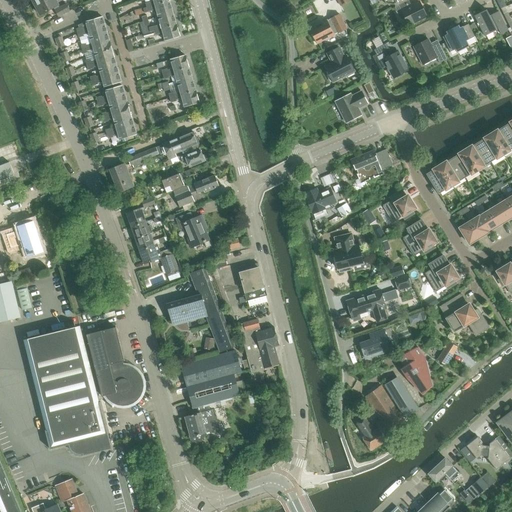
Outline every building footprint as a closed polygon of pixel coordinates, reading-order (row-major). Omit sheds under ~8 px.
[(60,8),(55,0),(39,0),(33,4),(40,16),(54,8),(59,17),(70,11),(66,5),(60,8)] [(411,6),(409,0),(397,6),(395,7),(398,15),(402,13),(409,26),(427,17),(420,2),(411,6)] [(503,0),(496,0),(501,9),(505,8),(506,7),(503,0)] [(147,8),(144,9),(145,13),(156,10),(158,17),(173,13),(170,1),(147,8)] [(499,36),(508,31),(500,16),(494,19),(492,15),(490,16),(487,10),(475,16),(478,22),(476,23),(478,28),(480,27),(485,36),(496,31),(499,36)] [(149,28),(150,32),(176,25),(173,13),(158,17),(160,25),(149,28)] [(347,29),(340,15),(310,30),(313,36),(312,37),(313,39),(314,39),(318,44),(338,34),(347,29)] [(77,29),(78,34),(105,26),(103,17),(85,22),(78,26),(79,29),(77,29)] [(466,41),(475,37),(472,31),(469,26),(469,24),(460,29),(459,26),(447,32),(448,35),(443,37),(450,52),(455,50),(457,53),(469,47),(466,41)] [(180,37),(176,25),(150,32),(150,33),(144,34),(144,35),(135,38),(136,42),(145,39),(145,38),(162,34),(164,41),(180,37)] [(89,34),(90,39),(108,34),(105,26),(78,34),(79,38),(84,37),(84,35),(89,34)] [(81,45),(82,50),(110,42),(108,34),(90,39),(91,44),(87,45),(87,44),(81,45)] [(437,41),(430,44),(428,40),(414,47),(423,65),(437,58),(439,63),(447,60),(437,41)] [(93,50),(94,55),(112,50),(110,42),(82,50),(84,54),(89,52),(89,51),(93,50)] [(394,79),(408,71),(400,55),(394,58),(386,44),(374,50),(377,55),(373,57),(377,64),(383,60),(394,79)] [(334,63),(326,67),(329,74),(328,75),(331,81),(332,81),(333,82),(347,75),(348,77),(354,73),(353,72),(354,71),(347,56),(344,58),(339,48),(328,54),(331,60),(332,60),(334,63)] [(86,61),(87,66),(114,58),(112,50),(94,55),(96,60),(92,61),(91,59),(86,61)] [(162,70),(163,75),(189,68),(186,55),(170,60),(173,69),(167,70),(167,69),(162,70)] [(98,66),(99,71),(117,66),(114,58),(87,66),(88,70),(94,69),(93,67),(98,66)] [(90,77),(91,82),(119,74),(117,66),(99,71),(100,76),(96,77),(96,76),(90,77)] [(174,76),(177,84),(193,80),(189,68),(163,75),(164,80),(169,78),(169,77),(174,76)] [(121,82),(119,74),(91,82),(93,86),(98,85),(98,83),(102,82),(103,87),(121,82)] [(169,94),(170,98),(196,91),(193,80),(177,84),(179,92),(174,94),(174,92),(169,94)] [(370,82),(364,85),(369,94),(375,91),(370,82)] [(96,98),(97,102),(125,95),(122,86),(105,91),(106,96),(102,97),(102,96),(96,98)] [(199,103),(196,91),(170,98),(170,99),(164,101),(165,105),(171,103),(176,102),(176,100),(181,99),(184,107),(199,103)] [(351,94),(336,102),(347,123),(361,115),(357,108),(361,106),(361,107),(368,104),(362,92),(352,97),(351,94)] [(108,103),(110,108),(127,103),(125,95),(97,102),(99,107),(104,105),(104,104),(108,103)] [(101,114),(102,118),(129,111),(127,103),(110,108),(111,112),(107,113),(106,112),(101,114)] [(182,108),(170,112),(172,117),(184,113),(182,108)] [(113,119),(114,123),(132,119),(129,111),(102,118),(103,123),(109,121),(109,120),(113,119)] [(511,117),(425,171),(427,174),(430,179),(439,194),(442,198),(455,190),(468,182),(480,174),(493,166),(506,159),(511,154),(511,117)] [(105,130),(107,135),(134,127),(132,119),(114,123),(116,128),(111,129),(111,128),(105,130)] [(134,127),(107,135),(108,139),(114,138),(113,137),(118,135),(119,139),(122,139),(123,142),(128,141),(127,137),(136,135),(134,127)] [(193,133),(176,140),(178,144),(179,144),(182,151),(183,154),(189,151),(188,149),(199,144),(196,137),(194,137),(193,133)] [(176,153),(180,152),(182,151),(179,144),(178,144),(176,140),(143,153),(146,160),(165,153),(168,160),(177,157),(176,153)] [(189,168),(206,161),(203,154),(202,154),(200,150),(181,157),(180,156),(177,157),(178,159),(181,158),(183,163),(187,162),(189,168)] [(382,170),(393,166),(387,150),(375,154),(374,152),(352,161),(359,179),(355,181),(357,185),(363,188),(368,186),(366,182),(384,175),(382,170)] [(147,163),(146,160),(143,153),(137,155),(142,165),(147,163)] [(134,168),(142,165),(137,155),(128,158),(131,166),(133,166),(134,168)] [(0,179),(14,174),(9,162),(0,165),(0,179)] [(119,193),(134,187),(124,164),(109,170),(119,193)] [(192,169),(185,173),(187,178),(194,175),(192,169)] [(179,174),(162,181),(165,189),(166,193),(172,191),(173,191),(184,186),(182,180),(182,178),(181,176),(180,175),(179,174)] [(330,174),(322,177),(325,185),(333,182),(330,174)] [(184,186),(173,191),(180,207),(194,201),(191,194),(196,191),(197,194),(203,191),(204,193),(219,187),(215,175),(187,187),(187,185),(184,186)] [(10,177),(0,180),(0,186),(0,187),(9,183),(12,182),(11,181),(10,177)] [(329,206),(336,203),(330,188),(319,193),(317,189),(304,194),(313,214),(314,214),(316,219),(327,215),(325,209),(330,207),(329,206)] [(390,201),(383,205),(393,222),(403,216),(405,219),(414,214),(412,211),(416,208),(408,195),(406,196),(402,190),(389,198),(390,201)] [(144,208),(155,204),(153,198),(142,202),(144,208)] [(511,209),(507,200),(498,206),(507,221),(511,217),(511,209)] [(346,203),(337,209),(341,217),(351,211),(346,203)] [(498,206),(488,211),(498,226),(507,221),(498,206)] [(126,214),(131,227),(146,222),(141,208),(126,214)] [(368,210),(361,214),(368,225),(375,221),(368,210)] [(488,211),(479,217),(488,232),(498,226),(488,211)] [(188,214),(176,219),(180,230),(183,229),(191,248),(205,243),(207,248),(212,246),(209,241),(206,231),(208,230),(202,216),(190,220),(188,214)] [(479,216),(470,222),(479,238),(489,232),(488,232),(479,217),(479,216)] [(428,230),(422,220),(408,229),(410,233),(403,238),(414,256),(424,250),(426,253),(435,248),(433,245),(437,242),(429,229),(428,230)] [(19,230),(6,234),(11,249),(24,245),(28,256),(42,251),(33,223),(32,223),(32,221),(18,226),(19,230)] [(150,226),(148,227),(146,222),(131,227),(135,239),(151,234),(153,233),(150,226)] [(470,244),(479,238),(470,222),(460,228),(470,244)] [(379,228),(372,232),(378,242),(385,237),(379,228)] [(155,245),(151,234),(135,239),(140,251),(155,245)] [(350,266),(363,263),(359,245),(354,246),(351,234),(335,238),(338,250),(334,251),(338,269),(339,269),(340,272),(351,270),(350,266)] [(371,235),(365,239),(368,245),(375,241),(371,235)] [(229,250),(240,248),(237,238),(227,241),(229,250)] [(383,253),(390,250),(387,241),(380,244),(383,253)] [(158,244),(155,245),(140,251),(145,265),(160,259),(166,274),(178,270),(172,254),(170,249),(160,253),(158,244)] [(455,280),(459,278),(451,265),(450,266),(444,256),(429,264),(432,269),(425,273),(436,292),(446,286),(448,289),(457,283),(455,280)] [(217,270),(227,266),(226,261),(215,265),(217,270)] [(240,273),(243,287),(263,282),(262,280),(263,280),(262,276),(261,276),(258,263),(244,267),(245,272),(240,273)] [(497,271),(500,275),(497,277),(502,286),(505,284),(511,294),(511,293),(511,263),(511,264),(510,263),(497,271)] [(404,275),(402,266),(388,270),(391,279),(404,275)] [(186,331),(187,330),(190,330),(190,329),(189,329),(186,320),(204,315),(204,314),(207,313),(220,347),(218,348),(220,353),(234,347),(233,343),(205,268),(190,274),(191,274),(198,291),(189,294),(189,295),(190,295),(190,298),(167,304),(169,311),(171,311),(172,313),(171,313),(170,313),(173,324),(174,324),(174,323),(175,324),(176,326),(177,327),(178,329),(179,329),(181,330),(182,331),(184,331),(186,331)] [(385,270),(378,273),(380,280),(387,278),(385,270)] [(26,277),(24,273),(20,272),(16,273),(18,280),(26,277)] [(398,291),(411,286),(408,275),(394,279),(398,291)] [(0,322),(21,317),(12,281),(0,284),(0,322)] [(266,295),(263,282),(243,287),(247,300),(249,308),(268,303),(266,295)] [(28,288),(17,291),(22,310),(32,308),(28,288)] [(374,293),(347,302),(353,321),(360,319),(359,314),(373,310),(377,322),(387,319),(384,310),(386,309),(386,308),(398,304),(393,291),(382,295),(380,290),(373,292),(374,293)] [(476,335),(489,327),(478,309),(474,312),(469,304),(468,305),(462,294),(440,307),(447,318),(446,319),(454,332),(468,323),(476,335)] [(420,313),(414,315),(417,322),(423,320),(422,320),(425,319),(423,312),(420,313)] [(258,319),(238,325),(248,360),(243,361),(245,370),(250,369),(251,374),(266,370),(266,369),(279,365),(274,347),(279,345),(274,327),(261,331),(258,319)] [(65,321),(53,324),(54,331),(66,328),(65,321)] [(33,336),(47,332),(45,326),(32,330),(33,336)] [(81,454),(83,454),(83,455),(82,455),(83,456),(112,449),(100,402),(95,403),(76,327),(28,339),(51,430),(46,431),(46,430),(45,430),(50,448),(50,449),(69,445),(70,447),(71,449),(72,450),(73,452),(75,453),(77,454),(79,454),(81,454)] [(138,372),(133,368),(128,366),(123,365),(123,362),(124,361),(116,327),(86,335),(102,396),(105,396),(108,400),(113,403),(118,405),(123,406),(128,405),(133,403),(137,400),(140,396),(143,391),(143,386),(143,381),(141,376),(138,372)] [(366,359),(391,350),(384,330),(370,335),(372,340),(361,344),(366,359)] [(207,337),(205,348),(213,350),(216,339),(207,337)] [(449,342),(445,349),(454,354),(458,348),(449,342)] [(403,371),(419,390),(431,383),(423,372),(427,369),(420,358),(424,356),(418,347),(402,358),(407,365),(405,367),(406,369),(403,371)] [(446,366),(454,354),(445,349),(437,360),(446,366)] [(181,366),(187,387),(233,374),(241,372),(235,351),(181,366)] [(193,409),(194,409),(194,408),(211,403),(239,395),(233,374),(187,387),(193,409)] [(405,418),(418,410),(398,378),(385,386),(405,418)] [(366,419),(357,424),(366,437),(363,439),(371,451),(388,440),(387,438),(407,425),(382,386),(365,396),(380,420),(376,423),(379,428),(374,432),(366,419)] [(261,403),(260,392),(248,393),(249,404),(261,403)] [(196,414),(185,417),(188,430),(187,430),(189,438),(190,440),(192,442),(194,443),(197,443),(199,442),(201,441),(203,439),(205,436),(205,433),(218,430),(212,409),(210,410),(209,404),(194,408),(194,409),(196,414)] [(511,413),(506,417),(506,418),(503,418),(501,429),(508,430),(510,432),(509,439),(511,439),(511,413)] [(478,437),(467,446),(477,459),(481,456),(481,455),(488,455),(488,459),(496,469),(511,456),(511,452),(509,449),(505,451),(495,439),(490,443),(489,446),(483,445),(483,443),(478,437)] [(436,482),(445,474),(453,482),(461,474),(446,458),(429,474),(436,482)] [(0,488),(10,485),(0,460),(0,488)] [(482,477),(489,486),(490,487),(496,482),(488,472),(482,477)] [(474,500),(489,486),(481,477),(466,491),(474,500)] [(91,511),(84,493),(79,495),(72,479),(56,486),(63,503),(67,501),(71,511),(91,511)] [(0,511),(21,511),(10,485),(0,488),(0,511)] [(438,494),(428,503),(436,511),(445,511),(451,507),(450,506),(451,505),(453,501),(453,499),(445,490),(440,495),(438,494)] [(464,490),(460,494),(469,504),(473,500),(464,490)] [(31,508),(33,511),(60,511),(58,505),(46,509),(43,503),(31,508)] [(436,511),(428,503),(418,511),(436,511)]
